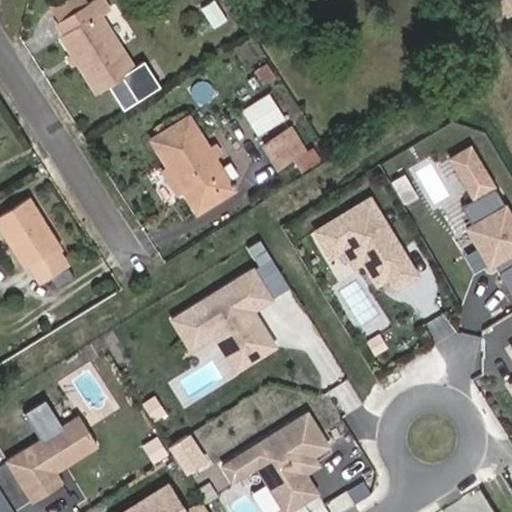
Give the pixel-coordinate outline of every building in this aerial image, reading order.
[(121,77),(132,70),(98,15),(107,9),(101,0),(89,0),(55,22),(64,36),(61,38),(96,92),(121,77)] [(511,0),(501,0),(507,8),(511,5),(511,0)] [(144,62),(132,70),(121,77),(136,100),(159,86),(144,62)] [(262,84),(274,76),(265,62),(253,69),(262,84)] [(259,117),(277,106),(269,94),(251,105),(259,117)] [(196,211),(232,188),(186,116),(151,139),(196,211)] [(277,165),(300,150),(287,129),(263,144),(277,165)] [(511,217),(469,146),(449,158),(474,199),(461,207),(472,225),(466,228),(489,266),(498,261),(503,270),(498,272),(509,290),(511,287),(511,217)] [(296,160),(301,168),(315,157),(311,150),(296,160)] [(416,274),(370,197),(316,229),(331,255),(343,247),(354,264),(362,259),(373,277),(384,271),(394,287),(416,274)] [(57,248),(60,246),(29,198),(0,216),(0,232),(23,269),(27,267),(37,284),(68,265),(57,248)] [(273,249),(259,257),(280,293),(294,285),(273,249)] [(253,310),(272,299),(253,268),(172,319),(190,349),(214,335),(225,353),(242,343),(253,360),(276,346),(260,322),(258,323),(253,315),(253,310)] [(511,311),(496,319),(508,343),(511,340),(511,311)] [(319,465),(313,456),(329,446),(307,412),(223,465),(232,480),(256,465),(285,511),(314,495),(302,475),(319,465)] [(65,465),(97,445),(79,415),(6,460),(32,502),(62,483),(55,472),(57,470),(56,468),(61,464),(65,465)] [(190,471),(211,459),(195,432),(174,444),(190,471)] [(209,511),(201,500),(184,510),(167,482),(119,511),(209,511)]
